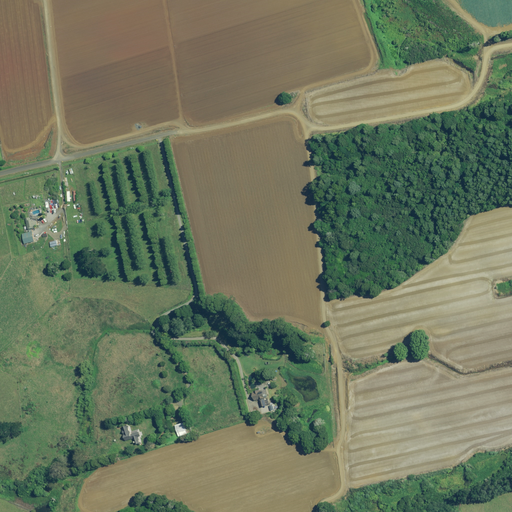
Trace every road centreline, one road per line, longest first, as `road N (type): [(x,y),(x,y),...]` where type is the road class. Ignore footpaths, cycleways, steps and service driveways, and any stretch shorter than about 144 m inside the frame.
road 1 (track): [(305,120),(342,427),(341,484),(317,511)]
road 2 (track): [(186,132),(291,110),(328,127),(449,105),(476,85),(486,54),(511,45)]
road 3 (unknown): [(159,138),(196,286),(193,301),(157,321),(163,337)]
road 4 (unclassified): [(0,174),(186,132)]
road 5 (track): [(60,161),(45,0)]
